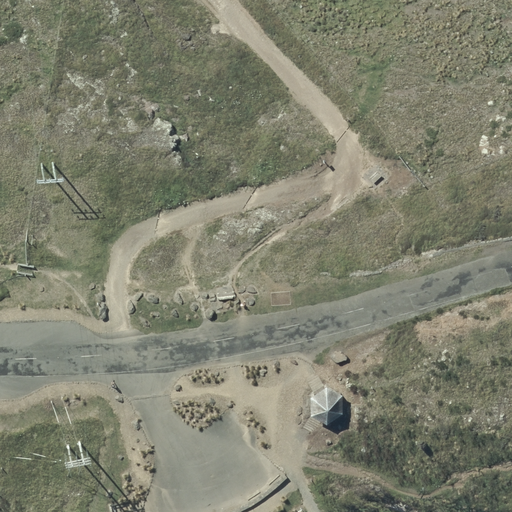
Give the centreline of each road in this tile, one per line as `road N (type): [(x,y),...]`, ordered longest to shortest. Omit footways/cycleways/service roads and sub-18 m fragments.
road 1 (track): [(219,0),(338,128),(346,156),(326,181),(139,236),(116,269),(118,355)]
road 2 (unclassified): [(0,359),(118,355),(213,340),(511,265)]
road 3 (track): [(141,382),(170,394),(252,392),(290,454)]
